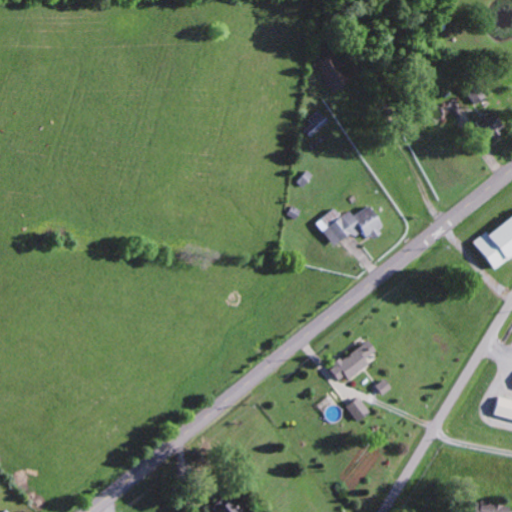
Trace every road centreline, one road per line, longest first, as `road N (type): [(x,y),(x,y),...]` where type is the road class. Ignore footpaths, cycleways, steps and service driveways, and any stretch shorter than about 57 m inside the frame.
road 1 (secondary): [(511,168),(89,511)]
road 2 (residential): [(382,511),(511,303)]
